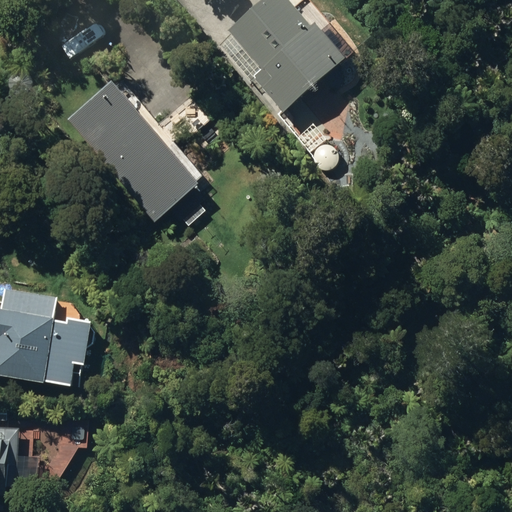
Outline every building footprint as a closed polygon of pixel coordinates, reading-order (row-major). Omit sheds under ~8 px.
[(290,0),(271,0),(232,33),(264,72),(257,78),(287,114),(353,57),(323,22),(315,28),(290,0)] [(110,37),(91,17),(55,50),(73,70),(110,37)] [(389,70),(392,75),(401,69),(397,64),(389,70)] [(71,122),(157,225),(174,211),(182,221),(208,199),(200,189),(201,188),(115,85),(71,122)] [(334,112),(348,114),(349,101),(335,100),(334,112)] [(0,377),(74,389),(78,367),(87,369),(94,324),(70,320),(69,325),(58,323),(61,300),(6,291),(3,312),(0,311),(0,377)] [(0,495),(9,495),(9,469),(21,469),(22,428),(0,427),(0,495)]
